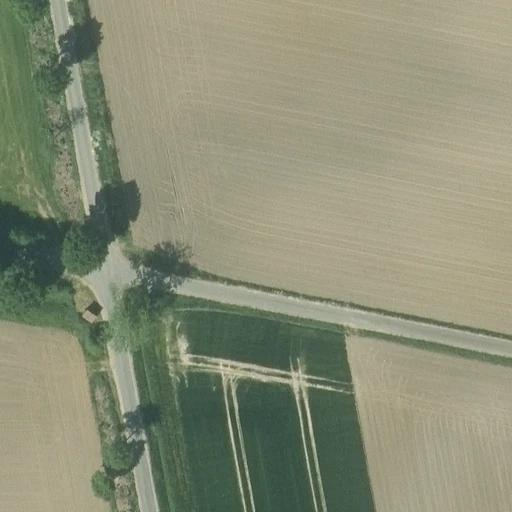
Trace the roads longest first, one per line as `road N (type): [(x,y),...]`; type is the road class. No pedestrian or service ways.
road 1 (unclassified): [(110,269),(511,350)]
road 2 (unclassified): [(60,0),(110,269)]
road 3 (unclassified): [(110,269),(151,511)]
